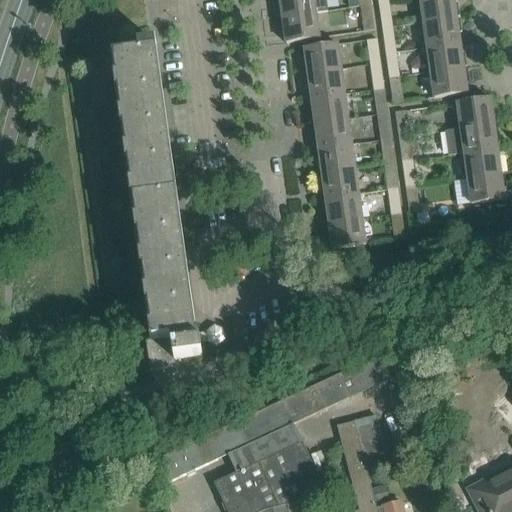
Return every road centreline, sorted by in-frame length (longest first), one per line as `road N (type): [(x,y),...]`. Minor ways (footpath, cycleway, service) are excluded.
road 1 (residential): [(270,215),(263,174),(216,180),(190,0)]
road 2 (residential): [(270,215),(197,244),(208,311),(246,303),(281,282)]
